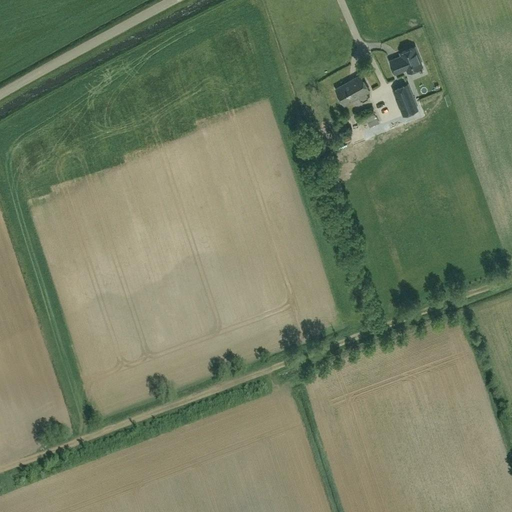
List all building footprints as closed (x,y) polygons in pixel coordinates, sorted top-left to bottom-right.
[(403,57),(391,62),(396,74),(408,69),(409,72),(423,66),(415,47),(401,53),(403,57)] [(357,98),(370,91),(361,75),(348,82),(357,98)] [(357,98),(348,82),(336,89),(345,105),(357,98)] [(404,116),(418,110),(408,84),(393,90),(404,116)] [(413,90),(420,102),(430,97),(423,84),(413,90)] [(349,115),(347,105),(340,107),(342,117),(349,115)] [(362,124),(367,122),(377,118),(372,108),(357,114),(362,124)] [(377,118),(367,122),(370,127),(380,123),(377,118)]
